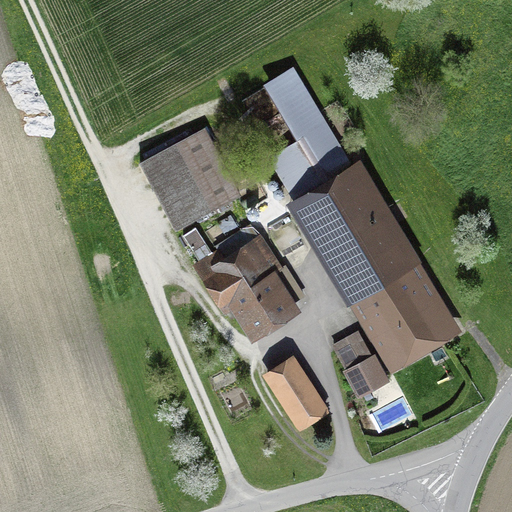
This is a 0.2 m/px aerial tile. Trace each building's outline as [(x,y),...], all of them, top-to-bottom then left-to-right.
[(304,143),(277,159),(397,356),(444,328),(290,71),(268,84),(304,143)] [(203,129),(140,161),(176,230),(239,197),(203,129)] [(195,250),(207,243),(196,224),(184,231),(195,250)] [(219,252),(196,266),(223,307),(233,301),(252,330),(288,307),(257,260),(266,254),(250,228),(217,249),(219,252)] [(373,358),(348,372),(359,393),(384,379),(373,358)] [(293,359),(268,375),(300,424),(325,408),(293,359)]
